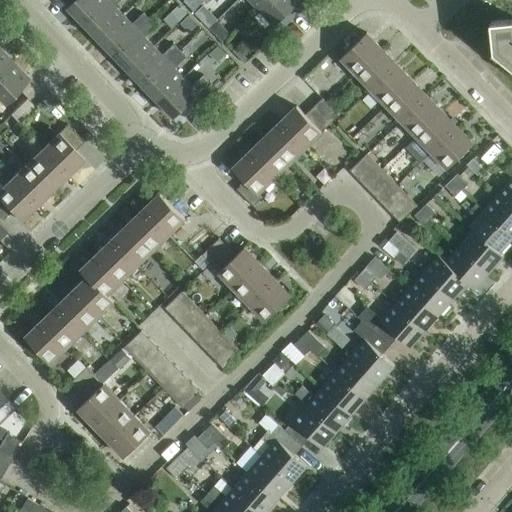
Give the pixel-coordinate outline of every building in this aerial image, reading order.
[(76,0),(67,9),(83,24),(108,0),(76,0)] [(108,0),(83,24),(98,40),(123,15),(115,7),(121,0),(108,0)] [(184,0),(184,2),(193,12),(203,2),(201,0),(184,0)] [(248,0),(258,11),(269,0),(248,0)] [(297,0),(269,0),(258,11),(274,27),(299,2),(297,0)] [(180,21),(188,14),(180,5),(172,13),(180,21)] [(98,40),(113,56),(150,20),(143,13),(132,24),(123,15),(98,40)] [(212,13),(203,22),(209,28),(218,20),(212,13)] [(196,23),(189,15),(182,21),(189,29),(196,23)] [(511,19),(491,22),(493,44),(491,45),(492,53),(498,58),(499,56),(511,66),(511,19)] [(113,56),(128,71),(153,47),(145,38),(156,26),(150,20),(113,56)] [(217,22),(210,29),(217,36),(221,31),(221,26),(217,22)] [(341,58),(357,75),(383,50),(367,33),(341,58)] [(143,87),(180,51),(173,44),(162,55),(153,47),(128,71),(143,87)] [(0,76),(13,64),(0,50),(0,76)] [(357,75),(372,90),(398,65),(383,50),(357,75)] [(143,87),(158,102),(184,78),(175,70),(187,58),(180,51),(143,87)] [(13,64),(0,76),(0,101),(3,105),(28,80),(13,64)] [(372,90),(387,106),(413,81),(398,65),(372,90)] [(184,78),(158,102),(173,118),(210,82),(203,75),(192,86),(184,78)] [(387,106),(402,121),(428,96),(413,81),(387,106)] [(44,100),(42,102),(50,111),(52,109),(59,103),(50,94),(44,100)] [(402,121),(417,137),(443,112),(428,96),(402,121)] [(297,106),(280,122),(305,148),(339,116),(322,98),(305,115),(297,106)] [(9,116),(18,124),(35,108),(27,99),(9,116)] [(417,137),(432,152),(458,127),(443,112),(417,137)] [(280,122),(265,137),(290,163),(305,148),(280,122)] [(67,125),(42,150),(67,175),(83,160),(75,151),(83,143),(67,125)] [(458,127),(432,152),(447,169),(474,144),(458,127)] [(265,137),(249,152),(275,179),(290,163),(265,137)] [(42,150),(26,165),(51,190),(67,175),(42,150)] [(275,179),(249,152),(233,168),(245,181),(237,190),(253,207),(263,198),(259,194),(275,179)] [(349,171),(358,179),(375,163),(367,154),(349,171)] [(467,165),(477,176),(483,169),(473,159),(467,165)] [(358,179),(366,188),(383,171),(375,163),(358,179)] [(26,165),(11,180),(36,205),(51,190),(26,165)] [(511,176),(511,178),(498,194),(511,206),(511,166),(507,172),(511,176)] [(366,188),(375,197),(392,180),(383,171),(366,188)] [(457,174),(452,179),(462,190),(468,185),(457,174)] [(462,190),(452,179),(445,186),(455,197),(461,191),(462,190)] [(36,205),(11,180),(0,189),(0,218),(2,221),(11,213),(19,221),(36,205)] [(375,197),(383,205),(400,189),(392,180),(375,197)] [(383,205),(391,214),(409,197),(400,189),(383,205)] [(461,191),(455,197),(460,201),(466,196),(461,191)] [(160,194),(143,210),(168,236),(185,220),(160,194)] [(511,206),(498,194),(484,210),(511,234),(511,206)] [(409,197),(391,214),(400,223),(417,206),(409,197)] [(426,204),(420,209),(431,220),(437,214),(426,204)] [(469,227),(473,230),(500,253),(500,252),(511,238),(511,234),(484,210),(476,204),(469,212),(477,219),(469,227)] [(431,220),(420,209),(414,216),(424,226),(431,220)] [(143,210),(128,225),(153,251),(168,236),(143,210)] [(128,225),(112,240),(137,266),(153,251),(128,225)] [(473,230),(459,246),(489,272),(504,256),(500,252),(500,253),(473,230)] [(399,251),(408,259),(416,249),(396,232),(388,242),(399,251)] [(210,264),(228,247),(219,239),(202,255),(210,264)] [(112,240),(97,255),(122,281),(137,266),(112,240)] [(394,258),(399,251),(388,242),(383,248),(394,258)] [(459,246),(445,262),(468,282),(467,283),(474,289),(489,272),(459,246)] [(235,289),(261,264),(245,247),(236,256),(228,247),(210,264),(235,289)] [(80,271),(87,278),(88,277),(106,295),(107,295),(122,281),(97,255),(80,271)] [(438,255),(423,272),(453,298),(467,283),(468,282),(445,262),(438,255)] [(374,258),(360,273),(371,283),(376,278),(379,281),(388,270),(374,258)] [(235,289),(250,305),(276,279),(261,264),(235,289)] [(423,272),(409,288),(439,314),(453,298),(423,272)] [(371,283),(360,273),(354,280),(365,290),(371,283)] [(87,278),(73,292),(98,318),(114,302),(107,295),(106,295),(88,277),(87,278)] [(276,279),(250,305),(265,321),(292,295),(276,279)] [(409,288),(395,304),(425,331),(439,314),(409,288)] [(73,292),(57,307),(82,333),(98,318),(73,292)] [(165,308),(173,317),(190,300),(182,292),(165,308)] [(173,317),(181,326),(199,309),(190,300),(173,317)] [(395,304),(372,330),(390,346),(398,337),(410,347),(425,331),(395,304)] [(57,307),(41,322),(66,348),(82,333),(57,307)] [(181,326),(190,334),(207,318),(199,309),(181,326)] [(318,321),(328,332),(334,326),(324,315),(318,321)] [(190,334),(198,343),(215,326),(207,318),(190,334)] [(66,348),(41,322),(25,338),(50,364),(66,348)] [(198,343),(207,352),(224,335),(215,326),(198,343)] [(372,330),(350,356),(380,382),(394,365),(382,355),(390,346),(372,330)] [(124,348),(133,356),(150,340),(141,331),(124,348)] [(310,349),(310,350),(318,357),(327,349),(318,341),(308,331),(300,339),(310,349)] [(207,352),(215,360),(232,344),(224,335),(207,352)] [(304,356),(310,350),(310,349),(300,339),(293,345),(304,356)] [(133,356),(141,365),(158,348),(150,340),(133,356)] [(232,344),(215,360),(223,369),(240,352),(232,344)] [(141,365),(149,374),(167,357),(158,348),(141,365)] [(120,371),(132,359),(122,350),(110,361),(120,371)] [(350,356),(335,372),(365,398),(380,382),(350,356)] [(149,374),(158,382),(175,366),(167,357),(149,374)] [(275,363),(269,369),(279,380),(285,374),(275,363)] [(158,382),(166,391),(183,374),(175,366),(158,382)] [(77,392),(95,374),(87,367),(69,384),(77,392)] [(279,380),(269,369),(262,375),(272,386),(279,380)] [(335,372),(321,388),(351,415),(365,398),(335,372)] [(94,428),(121,401),(103,384),(95,374),(77,392),(86,401),(77,410),(94,428)] [(166,391),(174,400),(192,383),(183,374),(166,391)] [(192,383),(174,400),(183,408),(200,392),(192,383)] [(295,394),(307,405),(337,431),(351,415),(321,388),(314,396),(302,386),(295,394)] [(0,408),(0,409),(9,401),(0,391),(0,408)] [(94,428),(109,443),(136,417),(121,401),(94,428)] [(307,405),(284,430),(296,441),(302,446),(310,437),(322,448),(337,431),(307,405)] [(236,422),(225,411),(219,417),(229,428),(236,422)] [(136,417),(109,443),(126,461),(153,435),(136,417)] [(32,426),(27,420),(21,426),(26,431),(32,426)] [(212,424),(203,432),(213,443),(218,446),(222,450),(231,442),(222,435),(212,424)] [(253,449),(261,456),(292,482),(307,466),(289,450),(296,441),(284,430),(278,425),(271,434),(267,431),(261,439),(253,449)] [(203,432),(188,447),(202,462),(218,446),(213,443),(203,432)] [(8,433),(3,441),(16,448),(20,441),(8,433)] [(16,448),(3,441),(0,446),(0,448),(12,456),(16,448)] [(188,447),(172,462),(183,473),(188,467),(195,474),(205,464),(202,462),(188,447)] [(261,456),(248,472),(278,498),(292,482),(261,456)] [(183,473),(172,462),(166,468),(176,479),(183,473)] [(248,472),(233,488),(260,511),(265,511),(278,498),(248,472)] [(214,487),(207,494),(227,511),(260,511),(233,488),(226,497),(214,487)] [(227,511),(207,494),(201,502),(211,511),(227,511)] [(20,511),(30,511),(35,503),(28,499),(20,511)] [(49,511),(35,503),(30,511),(49,511)]
